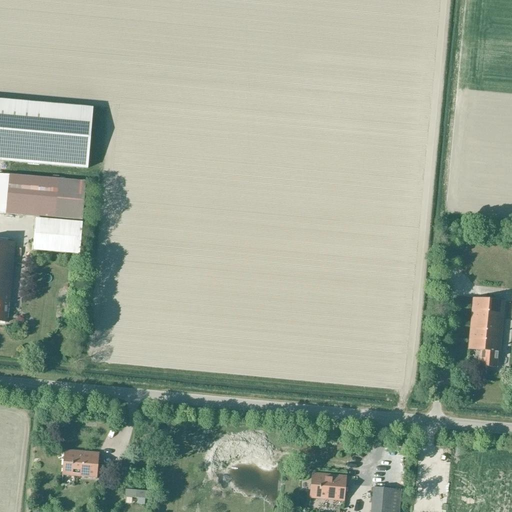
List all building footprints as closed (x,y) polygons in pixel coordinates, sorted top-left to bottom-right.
[(0,99),(0,160),(88,167),(93,107),(0,99)] [(0,173),(0,213),(83,220),(87,181),(0,173)] [(37,218),(34,250),(80,254),(83,222),(37,218)] [(15,242),(0,240),(0,322),(6,323),(8,304),(10,304),(15,242)] [(500,351),(504,301),(474,298),(469,349),(481,350),(480,366),(496,368),(497,350),(500,351)] [(63,475),(96,478),(99,453),(65,450),(63,475)] [(347,476),(331,475),(312,474),(310,498),(346,501),(347,476)] [(370,511),(400,511),(403,490),(373,488),(370,511)] [(137,504),(144,505),(144,499),(145,499),(145,491),(124,490),(124,497),(137,498),(137,504)]
